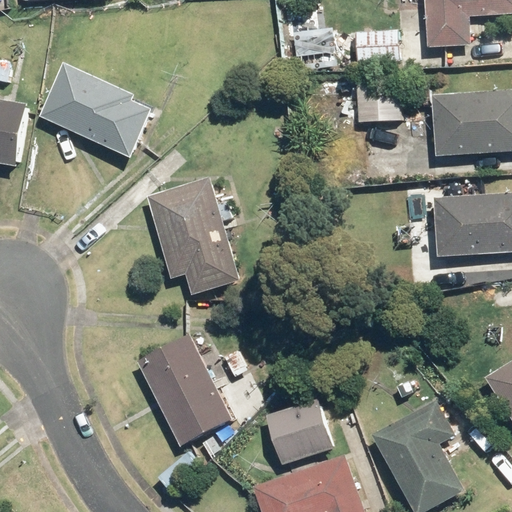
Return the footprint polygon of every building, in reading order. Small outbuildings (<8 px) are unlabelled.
[(511,0),(430,0),(431,14),(435,14),(437,46),(483,43),(481,17),(511,15),(511,0)] [(116,12),(93,11),(92,45),(115,46),(116,12)] [(340,27),(298,29),(300,67),(342,65),(340,27)] [(366,30),(367,62),(402,61),(401,29),(366,30)] [(82,65),(60,110),(146,151),(167,107),(82,65)] [(363,83),(367,124),(405,121),(402,80),(363,83)] [(511,91),(451,93),(452,150),(511,149),(511,91)] [(37,104),(0,98),(0,158),(27,163),(37,104)] [(248,276),(218,178),(159,196),(189,294),(248,276)] [(511,195),(448,201),(453,260),(511,254),(511,195)] [(146,362),(189,444),(250,413),(207,330),(146,362)] [(244,341),(247,347),(226,358),(233,374),(255,364),(256,367),(273,359),(261,333),(244,341)] [(511,365),(494,376),(511,404),(511,365)] [(325,402),(273,417),(287,464),(339,450),(325,402)] [(392,428),(393,430),(386,433),(423,511),(431,511),(470,494),(445,441),(462,432),(447,402),(392,428)] [(377,511),(371,492),(369,493),(354,452),(267,483),(277,511),(377,511)]
